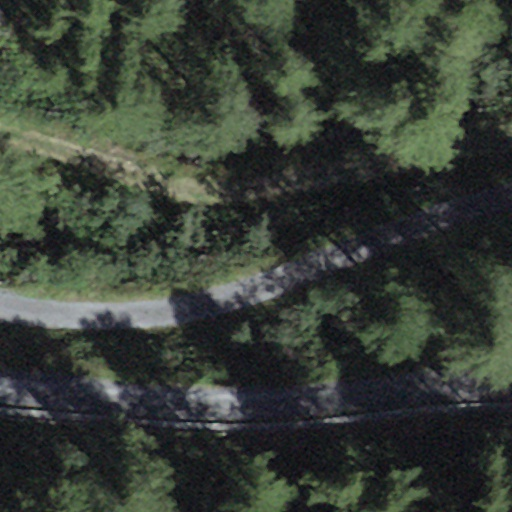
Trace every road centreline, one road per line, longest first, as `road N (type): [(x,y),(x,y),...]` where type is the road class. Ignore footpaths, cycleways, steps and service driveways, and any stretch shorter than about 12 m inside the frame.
road 1 (track): [(511,200),(152,307),(0,298)]
road 2 (track): [(511,145),(359,149),(183,192),(0,132)]
road 3 (track): [(0,397),(121,419),(413,413),(511,401)]
